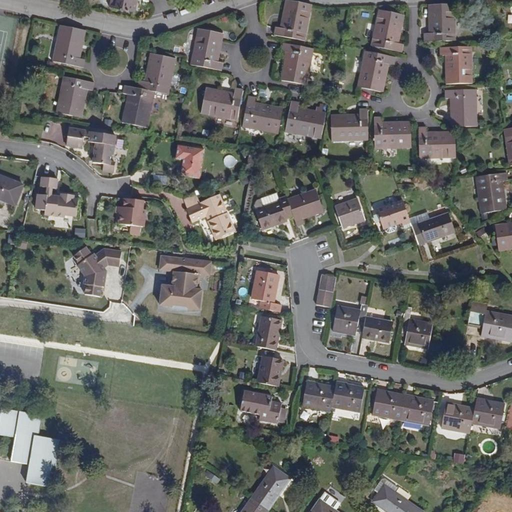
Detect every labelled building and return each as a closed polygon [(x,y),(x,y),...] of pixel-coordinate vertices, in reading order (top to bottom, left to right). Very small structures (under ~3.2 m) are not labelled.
[(110,0),(109,7),(133,12),(135,1),(131,0),(130,0),(110,0)] [(304,41),(311,5),(286,0),(284,14),(288,15),(287,19),(283,18),(281,29),(275,28),(273,35),(304,41)] [(452,19),(451,5),(428,5),(428,19),(433,19),(433,22),(428,23),(429,35),(423,35),(423,42),(454,41),(454,34),(450,34),(450,19),(452,19)] [(397,43),(400,33),(395,32),(396,28),(400,29),(403,16),(379,10),(371,46),(402,53),(404,45),(397,43)] [(78,48),(78,44),(82,45),(85,31),(61,26),(57,41),(56,40),(51,62),(84,69),(85,60),(79,59),(81,48),(78,48)] [(220,48),(223,34),(201,30),(198,44),(199,44),(195,66),(222,71),(223,63),(217,62),(219,52),(215,51),(216,47),(220,48)] [(306,86),(313,49),(283,43),(281,51),(287,53),(285,63),(289,64),(289,68),(284,67),(282,81),(306,86)] [(195,66),(199,44),(198,44),(195,44),(191,66),(195,66)] [(471,85),(471,47),(439,48),(439,57),(446,57),(446,67),(450,67),(451,71),(447,71),(447,85),(471,85)] [(386,76),(389,64),(395,65),(396,58),(365,51),(358,87),(382,93),(385,79),(381,78),(381,75),(386,76)] [(168,95),(175,59),(151,54),(145,82),(138,81),(137,88),(124,86),(122,94),(129,96),(127,106),(130,107),(130,110),(126,109),(123,124),(147,129),(150,114),(146,113),(149,100),(153,100),(155,92),(168,95)] [(93,91),(94,83),(64,77),(62,84),(67,85),(64,100),(60,99),(57,113),(81,118),(84,105),(79,104),(80,100),(84,101),(87,89),(93,91)] [(238,120),(244,90),(236,88),(235,94),(224,92),(223,97),(219,96),(220,92),(206,89),(202,111),(216,114),(216,112),(231,115),(230,119),(238,120)] [(476,127),(475,90),(444,91),(444,99),(451,99),(451,109),(455,109),(456,113),(451,114),(451,128),(476,127)] [(279,132),(283,109),(270,107),(269,108),(265,107),(266,106),(255,104),(256,98),(248,97),(243,127),(250,128),(251,125),(265,127),(264,129),(279,132)] [(322,139),(326,114),(312,112),(311,116),(308,115),(309,111),(297,109),(298,103),(291,101),(285,132),(322,139)] [(368,140),(368,109),(359,109),(359,116),(349,116),(349,120),(345,120),(345,116),(331,116),(331,141),(368,140)] [(410,146),(410,123),(381,124),(381,117),(373,118),(373,148),(395,148),(395,146),(410,146)] [(264,129),(265,127),(251,125),(250,128),(279,134),(279,132),(264,129)] [(456,156),(455,133),(441,133),(441,138),(437,138),(437,133),(425,134),(425,127),(417,128),(418,159),(441,158),(441,156),(456,156)] [(114,156),(117,137),(69,128),(66,146),(83,149),(85,137),(89,138),(92,138),(92,143),(95,143),(94,153),(98,154),(96,163),(104,165),(102,172),(114,173),(116,162),(111,161),(112,156),(114,156)] [(200,179),(204,150),(178,146),(176,159),(183,160),(186,161),(185,165),(182,165),(181,176),(200,179)] [(500,194),(504,193),(502,182),(508,181),(507,174),(481,177),(484,199),(482,199),(484,214),(506,211),(504,197),(500,197),(500,194)] [(0,199),(15,206),(23,186),(0,176),(0,199)] [(56,189),(57,180),(43,178),(41,187),(48,188),(53,188),(56,189)] [(324,213),(316,190),(287,200),(286,196),(278,199),(277,194),(254,201),(253,205),(255,211),(254,211),(261,231),(286,223),(285,221),(293,218),(297,228),(305,225),(303,218),(311,215),(311,217),(324,213)] [(77,217),(79,201),(73,200),(73,196),(62,195),(62,198),(51,197),(47,196),(47,197),(39,196),(37,211),(45,212),(45,215),(66,218),(66,215),(77,217)] [(226,217),(224,212),(226,210),(220,197),(187,211),(193,225),(206,219),(208,218),(210,223),(208,224),(216,242),(236,234),(228,216),(226,217)] [(143,216),(143,210),(144,202),(124,199),(123,208),(122,214),(120,214),(119,225),(131,226),(130,234),(141,236),(142,227),(144,228),(145,216),(143,216)] [(364,221),(357,200),(335,207),(342,228),(364,221)] [(410,224),(402,200),(376,210),(378,216),(380,222),(383,230),(384,230),(395,226),(401,224),(402,227),(410,224)] [(455,233),(448,213),(430,220),(427,213),(416,217),(418,223),(411,225),(414,235),(421,232),(425,244),(455,233)] [(511,245),(511,228),(509,229),(509,224),(494,226),(498,249),(511,247),(511,245)] [(396,229),(395,226),(384,230),(385,231),(385,232),(386,233),(386,232),(389,235),(394,233),(396,229)] [(75,237),(85,238),(86,229),(75,228),(75,237)] [(425,244),(421,232),(414,235),(418,247),(425,244)] [(119,266),(120,251),(104,249),(97,255),(92,256),(87,249),(75,257),(80,265),(77,267),(85,278),(84,285),(87,285),(85,294),(103,297),(107,271),(104,268),(108,265),(119,266)] [(170,284),(161,283),(158,307),(204,313),(207,289),(196,288),(197,272),(209,274),(210,263),(162,257),(160,271),(172,272),(170,284)] [(274,304),(280,276),(257,271),(251,300),(260,301),(258,308),(281,313),(282,305),(274,304)] [(331,308),(337,278),(322,275),(316,305),(331,308)] [(511,343),(511,316),(486,311),(487,305),(472,301),(468,321),(483,324),(482,330),(481,337),(511,343)] [(393,323),(366,318),(368,306),(361,305),(360,311),(337,306),(332,331),(355,336),(356,333),(363,334),(362,338),(389,343),(393,323)] [(428,350),(434,324),(410,319),(412,308),(405,307),(400,332),(407,333),(405,340),(404,345),(428,350)] [(275,351),(282,321),(263,316),(256,347),(275,351)] [(482,330),(483,324),(468,321),(467,327),(482,330)] [(278,387),(283,361),(262,356),(257,383),(278,387)] [(360,413),(365,388),(336,383),(335,387),(306,382),(302,408),(330,413),(331,408),(360,413)] [(429,426),(434,401),(376,390),(372,416),(429,426)] [(281,408),(282,404),(272,402),(273,397),(244,391),(240,412),(260,416),(259,421),(278,424),(278,422),(281,408)] [(501,430),(505,404),(476,399),(474,409),(446,404),(441,429),(469,434),(471,424),(501,430)] [(285,424),(287,410),(281,408),(278,422),(285,424)] [(0,435),(17,438),(13,462),(31,465),(29,484),(50,487),(50,481),(49,481),(52,466),(57,467),(58,460),(57,460),(59,445),(39,442),(40,437),(40,431),(39,431),(41,416),(2,409),(0,422),(0,435)] [(61,445),(62,440),(40,437),(39,442),(59,445),(61,445)] [(270,480),(277,471),(274,469),(268,479),(270,480)] [(209,470),(205,475),(216,484),(220,480),(209,470)] [(266,511),(289,480),(277,471),(270,480),(268,479),(244,511),(266,511)] [(393,495),(395,493),(385,486),(384,489),(393,495)] [(421,511),(395,493),(393,495),(384,489),(374,502),(387,511),(421,511)] [(330,508),(320,501),(319,503),(328,510),(330,508)] [(336,511),(330,508),(328,510),(319,503),(312,511),(336,511)]
